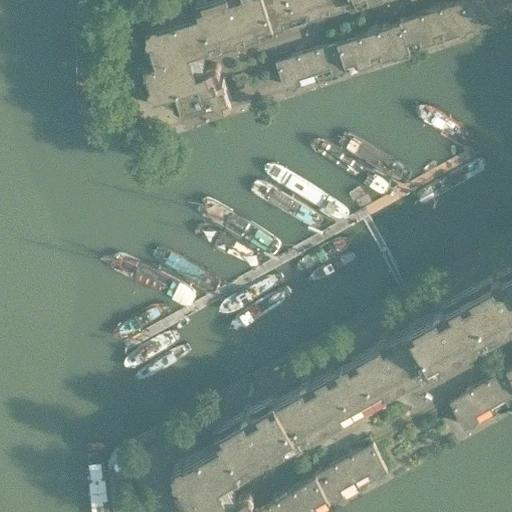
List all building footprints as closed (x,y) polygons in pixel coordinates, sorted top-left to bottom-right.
[(158,52),(152,53),(152,55),(180,47),(212,37),(211,34),(200,0),(198,0),(200,4),(148,21),(158,52)] [(280,0),(200,0),(211,34),(212,37),(213,38),(286,15),(280,0)] [(280,0),(286,15),(333,0),(280,0)] [(463,0),(440,0),(431,3),(440,32),(460,26),(463,28),(467,26),(468,23),(471,22),(463,0)] [(498,0),(463,0),(471,22),(475,21),(478,23),(482,22),(483,18),(502,12),(498,0)] [(511,0),(498,0),(502,12),(511,9),(511,0)] [(400,13),(401,16),(409,42),(410,42),(413,41),(416,43),(420,41),(421,38),(440,32),(431,3),(400,13)] [(401,16),(369,26),(378,54),(398,48),(401,50),(404,49),(406,46),(411,45),(410,42),(409,42),(401,16)] [(369,26),(338,36),(348,64),(351,63),(354,65),(358,64),(360,60),(378,54),(369,26)] [(85,41),(93,41),(93,33),(85,33),(85,41)] [(338,36),(307,45),(316,74),(336,68),(340,70),(343,69),(344,65),(348,64),(338,36)] [(275,55),(276,58),(277,58),(285,85),(289,83),(293,85),(296,84),(298,80),(316,74),(307,45),(275,55)] [(152,55),(152,53),(139,57),(145,76),(150,79),(151,82),(154,84),(156,88),(161,87),(176,82),(186,113),(231,98),(224,75),(223,76),(223,73),(192,83),(189,76),(180,47),(152,55)] [(511,265),(503,270),(502,269),(501,268),(499,267),(497,267),(496,267),(495,268),(494,268),(493,269),(492,270),(492,271),(492,273),(492,275),(492,276),(486,280),(470,289),(492,330),(511,318),(511,265)] [(435,306),(436,307),(429,311),(409,322),(410,324),(409,325),(431,363),(492,330),(470,289),(446,302),(446,300),(445,299),(443,299),(443,298),(441,298),(440,298),(438,299),(437,300),(436,300),(435,302),(435,304),(435,306)] [(379,341),(373,345),(357,353),(343,361),(365,403),(379,395),(432,366),(431,363),(409,325),(390,335),(389,335),(389,334),(387,333),(386,332),(384,332),(383,332),(381,333),(380,334),(379,335),(379,336),(378,337),(378,338),(379,340),(379,341)] [(331,367),(312,378),(311,377),(311,376),(310,375),(308,375),(307,375),(305,375),(303,375),(302,376),(302,377),(301,377),(301,379),(300,381),(301,382),(301,384),(295,387),(276,398),(298,437),(299,439),(365,403),(343,361),(333,367),(331,367)] [(511,374),(507,365),(478,381),(493,408),(511,398),(511,374)] [(449,397),(451,400),(464,424),(468,422),(472,423),(475,421),(476,417),(493,408),(478,381),(449,397)] [(243,411),(243,412),(243,413),(217,427),(240,468),(298,437),(276,398),(275,396),(254,407),(253,406),(253,405),(252,404),(251,404),(249,404),(247,404),(246,404),(245,405),(244,406),(243,407),(243,408),(243,409),(243,410),(243,411)] [(173,464),(189,492),(172,502),(177,511),(262,511),(257,502),(256,500),(234,511),(226,511),(225,510),(210,483),(240,468),(217,427),(216,428),(221,437),(173,464)] [(373,439),(344,455),(359,482),(376,472),(379,473),(383,471),(384,468),(388,466),(376,444),(373,439)] [(344,455),(315,471),(330,497),(333,496),(336,497),(339,495),(341,492),(359,482),(344,455)] [(315,471),(286,487),(300,511),(303,511),(319,503),(322,504),(326,503),(327,499),(330,497),(315,471)] [(300,511),(286,487),(257,502),(262,511),(300,511)]
